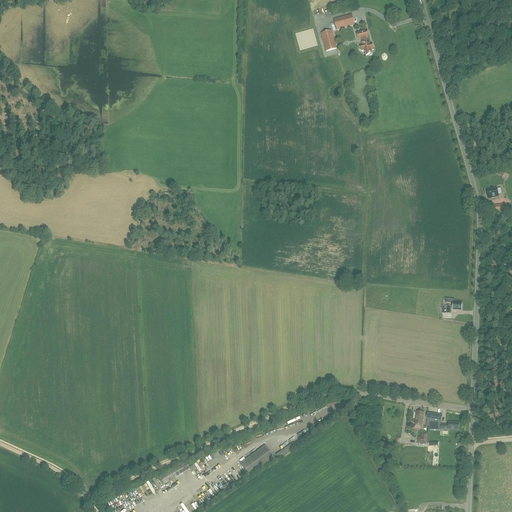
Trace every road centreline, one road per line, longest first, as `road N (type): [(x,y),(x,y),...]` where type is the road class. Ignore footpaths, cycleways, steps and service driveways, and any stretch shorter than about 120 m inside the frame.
road 1 (secondary): [(472,411),(479,217),(421,0)]
road 2 (track): [(84,498),(330,390),(348,390)]
road 3 (unclassified): [(472,411),(348,390)]
road 4 (track): [(95,511),(59,471),(0,443)]
